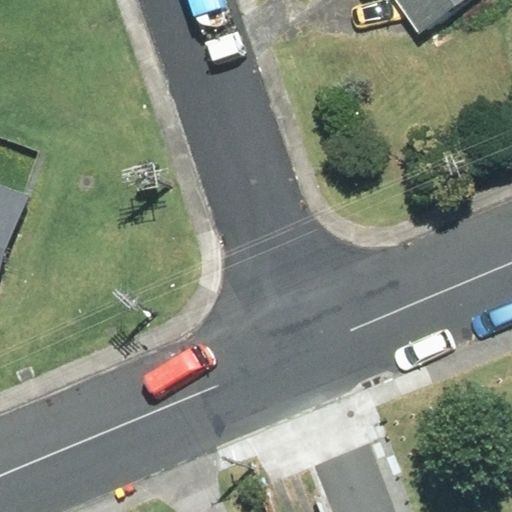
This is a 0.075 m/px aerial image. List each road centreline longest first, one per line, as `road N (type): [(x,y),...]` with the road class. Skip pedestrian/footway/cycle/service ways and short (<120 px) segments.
road 1 (residential): [(188,0),(307,349)]
road 2 (residential): [(307,349),(0,478)]
road 3 (residential): [(511,267),(307,349)]
